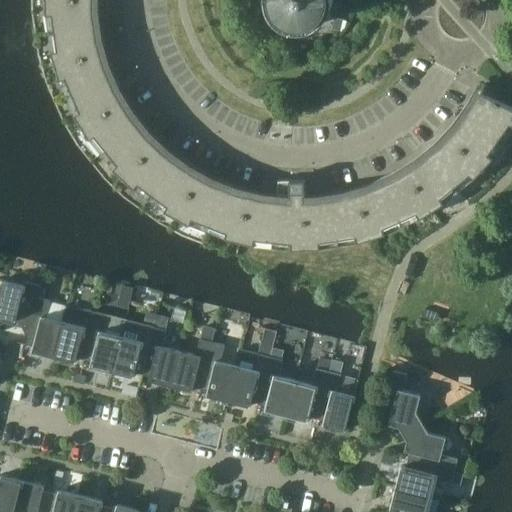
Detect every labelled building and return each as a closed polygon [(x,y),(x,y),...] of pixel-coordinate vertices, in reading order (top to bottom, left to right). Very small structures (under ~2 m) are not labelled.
[(186,169),(175,161),(168,155),(161,149),(154,143),(147,136),(141,129),(133,119),(125,108),(119,97),(112,85),(107,73),(103,61),(99,49),(96,36),(94,23),(92,10),(92,0),(48,0),(49,2),(49,7),(49,12),(55,12),(56,20),(57,27),(58,35),(59,43),(61,50),(55,52),(56,57),(59,67),(62,77),(68,75),(83,110),(78,113),(87,129),(91,136),(96,132),(101,139),(105,145),(110,151),(115,157),(121,163),(116,167),(124,174),(131,181),(135,185),(139,180),(145,185),(151,190),(157,194),(164,199),(170,203),(167,208),(175,213),(190,221),(193,215),(200,219),(207,222),(214,224),(222,227),(229,229),(227,237),(252,244),(292,248),(323,247),(358,241),(385,233),(383,227),(416,212),(420,218),(444,203),(441,197),(469,174),(474,178),(493,157),(488,153),(509,123),(511,124),(511,107),(481,91),(474,104),(466,117),(456,129),(446,139),(436,149),(426,158),(414,166),(402,174),(390,180),(377,186),(364,191),(351,195),(343,197),(336,198),(328,200),(321,201),(313,201),(305,201),(305,180),(278,180),(279,201),(270,200),(258,198),(245,195),(233,191),(220,187),(209,181),(197,175),(186,169)] [(267,0),(268,2),(269,8),(271,13),(273,17),(311,27),(315,25),(320,23),(323,19),(327,15),(329,11),(331,6),(332,1),(332,0),(267,0)] [(335,17),(332,29),(343,32),(346,20),(335,17)] [(30,328),(38,297),(41,285),(25,281),(24,285),(2,279),(0,286),(0,320),(5,318),(10,319),(9,323),(21,327),(24,331),(30,328)] [(123,285),(118,305),(129,308),(134,288),(123,285)] [(53,356),(67,304),(38,297),(30,328),(24,331),(26,336),(24,344),(32,346),(31,350),(53,356)] [(83,359),(96,312),(67,304),(53,356),(75,362),(76,357),(83,359)] [(147,311),(144,324),(154,326),(157,314),(147,311)] [(111,371),(121,335),(104,331),(108,315),(96,312),(83,359),(91,361),(89,365),(111,371)] [(157,314),(154,326),(167,330),(170,317),(157,314)] [(142,374),(154,326),(144,324),(125,319),(121,335),(111,371),(133,376),(134,372),(142,374)] [(203,325),(200,338),(212,341),(216,328),(203,325)] [(170,386),(179,350),(162,346),(167,330),(154,326),(142,374),(149,375),(148,380),(170,386)] [(200,388),(212,341),(200,338),(196,354),(179,350),(170,386),(192,391),(193,387),(200,388)] [(228,400),(237,365),(221,361),(225,344),(212,341),(200,388),(207,390),(206,395),(228,400)] [(273,348),(271,356),(282,359),(284,350),(273,348)] [(258,403),(271,356),(241,349),(237,365),(228,400),(250,406),(251,401),(258,403)] [(286,415),(295,380),(279,376),(283,359),(282,359),(271,356),(258,403),(266,405),(264,410),(286,415)] [(319,356),(316,368),(329,371),(332,359),(319,356)] [(332,359),(329,371),(340,374),(343,362),(332,359)] [(317,418),(329,371),(316,368),(312,384),(295,380),(286,415),(308,421),(309,416),(317,418)] [(399,427),(403,433),(422,422),(416,412),(420,394),(403,390),(407,374),(394,370),(379,427),(393,430),(394,425),(399,427)] [(340,374),(329,371),(317,418),(324,420),(323,424),(345,430),(354,395),(337,390),(341,374),(340,374)] [(438,399),(438,405),(443,408),(448,406),(448,400),(443,397),(438,399)] [(428,432),(422,422),(403,433),(407,440),(404,450),(409,451),(407,458),(454,471),(457,462),(458,458),(441,454),(446,437),(428,432)] [(451,483),(454,471),(407,458),(405,466),(400,465),(395,486),(431,496),(435,479),(451,483)] [(457,462),(454,471),(464,473),(466,465),(457,462)] [(454,471),(451,483),(461,486),(464,473),(454,471)] [(13,511),(21,480),(0,474),(0,511),(13,511)] [(43,485),(21,480),(13,511),(44,511),(49,492),(42,490),(43,485)] [(426,511),(431,496),(395,486),(389,508),(394,509),(393,511),(426,511)] [(75,511),(80,495),(58,489),(57,494),(49,492),(44,511),(75,511)] [(102,500),(80,495),(75,511),(106,511),(108,507),(100,505),(102,500)]
